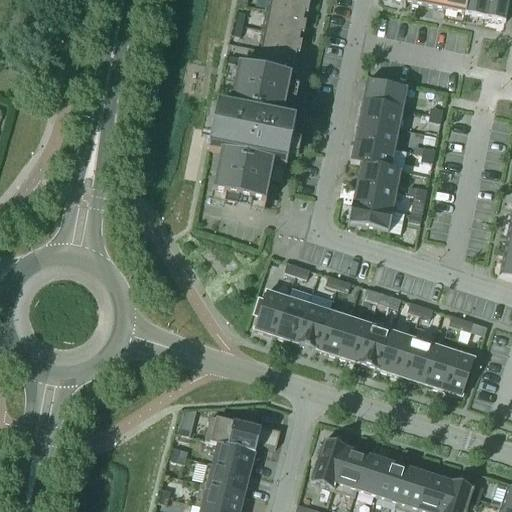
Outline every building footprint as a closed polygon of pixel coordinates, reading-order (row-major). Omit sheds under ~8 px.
[(296,0),(267,0),(265,14),(306,22),(310,3),(296,0)] [(405,0),(404,5),(424,9),(426,0),(405,0)] [(426,0),(424,9),(444,13),(447,0),(426,0)] [(447,0),(444,13),(464,18),(467,0),(447,0)] [(467,0),(464,18),(484,22),(488,0),(467,0)] [(488,0),(484,22),(504,26),(509,0),(488,0)] [(265,14),(261,34),(302,42),(306,22),(265,14)] [(237,17),(234,29),(241,30),(244,18),(237,17)] [(239,42),(241,30),(234,29),(232,40),(239,42)] [(261,34),(257,54),(298,62),(302,42),(261,34)] [(257,54),(253,73),(290,81),(290,82),(293,83),(298,62),(257,54)] [(240,63),(228,61),(226,67),(238,70),(240,63)] [(216,109),(207,154),(219,157),(211,198),(264,209),(269,183),(273,168),(273,167),(285,170),(290,145),(294,125),(282,122),(290,82),(290,81),(253,73),(237,70),(228,112),(216,109)] [(366,85),(361,105),(402,113),(406,93),(366,85)] [(361,105),(357,125),(398,134),(402,113),(361,105)] [(430,112),(429,119),(440,122),(442,115),(430,112)] [(440,122),(429,119),(427,126),(439,128),(440,122)] [(394,154),(398,134),(357,125),(353,146),(394,154)] [(423,139),(421,147),(433,149),(435,142),(423,139)] [(394,154),(353,146),(349,166),(359,168),(359,167),(390,174),(390,173),(394,154)] [(422,152),(421,159),(432,162),(434,155),(422,152)] [(432,162),(421,159),(419,166),(431,168),(432,162)] [(359,168),(355,188),(396,196),(400,175),(390,173),(390,174),(359,167),(359,168)] [(273,168),(269,183),(280,185),(284,170),(273,168)] [(351,208),(392,216),(396,196),(355,188),(351,208)] [(414,192),(413,199),(424,201),(426,195),(414,192)] [(424,201),(413,199),(411,206),(423,208),(424,201)] [(388,237),(392,216),(351,208),(347,228),(388,237)] [(409,219),(407,226),(419,228),(420,221),(409,219)] [(511,240),(506,239),(502,259),(511,261),(511,240)] [(511,282),(511,261),(502,259),(497,280),(511,282)] [(297,271),(286,267),(283,277),(294,281),(297,271)] [(297,271),(294,281),(306,284),(309,275),(297,271)] [(324,290),(335,294),(338,284),(327,281),(324,290)] [(350,288),(338,284),(335,294),(346,297),(350,288)] [(376,307),(379,298),(368,294),(365,303),(376,307)] [(274,342),(287,304),(265,297),(263,304),(258,303),(253,319),(257,320),(253,335),(274,342)] [(391,301),(379,298),(376,307),(388,311),(391,301)] [(295,348),(307,310),(287,304),(274,342),(295,348)] [(417,320),(420,311),(409,307),(406,317),(417,320)] [(315,355),(328,317),(307,310),(295,348),(315,355)] [(429,324),(432,315),(420,311),(417,320),(429,324)] [(315,355),(336,362),(348,323),(328,317),(315,355)] [(462,324),(450,320),(447,330),(459,334),(462,324)] [(369,330),(348,323),(336,362),(356,368),(369,330)] [(462,324),(459,334),(470,337),(473,328),(462,324)] [(389,337),(369,330),(356,368),(377,375),(389,337)] [(377,375),(398,382),(410,343),(389,337),(377,375)] [(430,350),(410,343),(398,382),(418,388),(430,350)] [(439,395),(451,357),(430,350),(418,388),(439,395)] [(451,357),(439,395),(460,402),(473,364),(451,357)] [(210,421),(204,446),(216,449),(254,458),(256,449),(256,447),(253,446),(256,433),(253,432),(210,421)] [(256,433),(253,446),(256,447),(256,449),(275,453),(279,436),(254,430),(253,432),(256,433)] [(178,431),(176,438),(188,441),(190,434),(178,431)] [(332,495),(332,496),(346,452),(322,444),(309,487),(332,494),(332,495)] [(207,468),(248,479),(254,458),(216,449),(211,469),(207,468)] [(173,452),(171,459),(179,461),(180,454),(173,452)] [(332,496),(353,502),(367,459),(346,452),(332,496)] [(171,459),(169,466),(177,468),(183,469),(185,462),(179,461),(171,459)] [(375,502),(387,465),(367,459),(353,502),(355,495),(375,502)] [(394,511),(408,472),(387,465),(375,502),(395,508),(394,511)] [(199,488),(199,489),(243,500),(248,479),(207,468),(201,489),(199,488)] [(417,511),(429,479),(408,472),(394,511),(417,511)] [(440,511),(449,485),(429,479),(417,511),(440,511)] [(449,485),(440,511),(466,511),(473,493),(449,485)] [(497,487),(490,507),(499,510),(505,511),(511,511),(511,492),(506,490),(497,487)] [(199,489),(193,509),(204,511),(239,511),(243,500),(199,489)] [(476,490),(472,502),(479,504),(482,492),(476,490)] [(162,494),(160,501),(168,503),(170,496),(162,494)] [(166,510),(168,503),(160,501),(158,508),(166,510)] [(475,511),(479,504),(472,502),(468,511),(475,511)]
